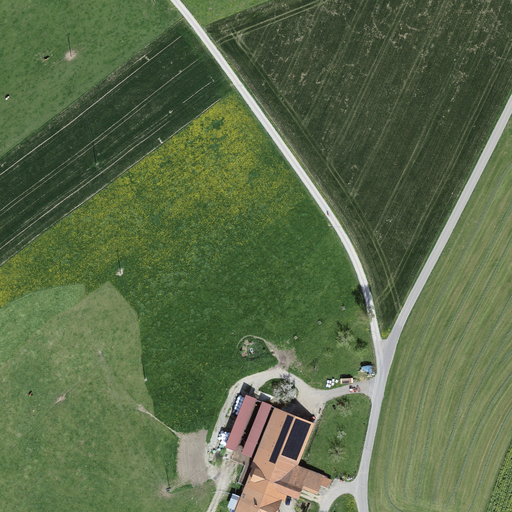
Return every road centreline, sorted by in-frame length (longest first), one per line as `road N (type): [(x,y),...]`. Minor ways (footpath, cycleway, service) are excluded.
road 1 (unclassified): [(363,511),(364,468),(396,329),(511,102)]
road 2 (track): [(385,361),(360,275),(323,209),(169,0)]
